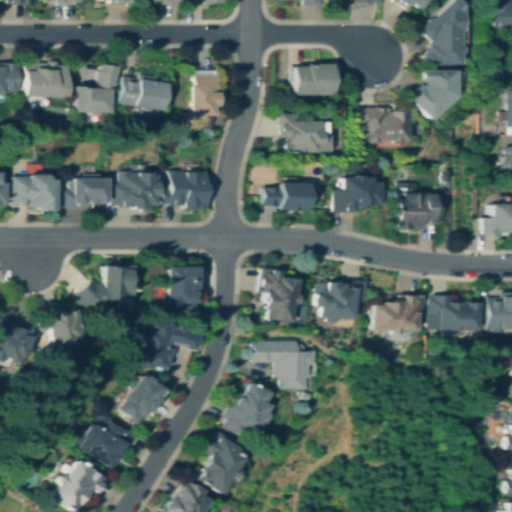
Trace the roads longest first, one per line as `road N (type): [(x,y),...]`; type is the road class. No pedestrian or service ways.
road 1 (residential): [(0,238),(297,239),(413,261),(511,266)]
road 2 (residential): [(0,34),(340,35),(368,58)]
road 3 (residential): [(124,511),(214,350),(224,292),(221,239)]
road 4 (residential): [(247,0),(245,106),(224,168),(221,239)]
